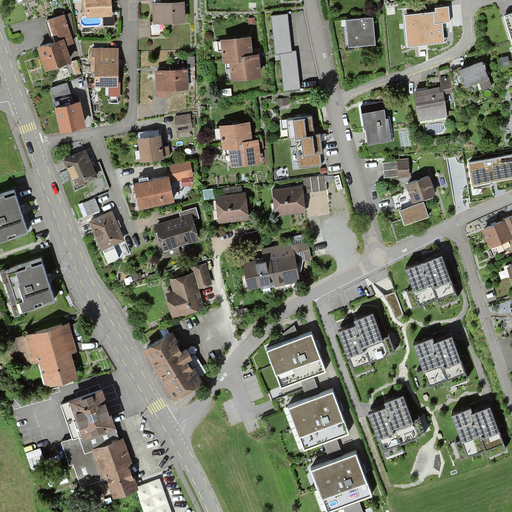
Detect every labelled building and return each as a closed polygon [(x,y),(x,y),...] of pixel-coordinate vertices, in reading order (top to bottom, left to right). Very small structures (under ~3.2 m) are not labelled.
[(113,9),(112,0),(81,0),(82,12),(86,11),(86,14),(103,13),(104,24),(115,23),(114,9),(113,9)] [(185,22),(185,2),(152,3),(153,22),(151,22),(151,37),(166,36),(165,23),(185,22)] [(436,12),(404,15),(408,47),(445,43),(444,26),(443,23),(450,22),(448,7),(435,8),(436,12)] [(49,18),(45,19),(52,38),(37,43),(45,68),(73,58),(68,43),(76,41),(65,10),(48,16),(49,18)] [(287,12),(271,14),(276,51),(280,51),(285,89),(300,87),(296,49),(292,49),(287,12)] [(372,18),(344,20),(346,48),(374,46),(372,18)] [(251,33),(221,36),(223,59),(230,58),(242,57),(242,51),(253,50),(251,33)] [(119,48),(91,47),(91,71),(95,71),(95,86),(109,87),(109,97),(120,97),(121,81),(119,81),(119,48)] [(260,49),(253,50),(242,51),(242,57),(230,58),(232,77),(262,74),(260,49)] [(508,56),(500,58),(502,66),(510,64),(508,56)] [(483,63),(459,72),(465,88),(479,82),(482,90),(492,87),(483,63)] [(166,69),(155,70),(156,91),(170,90),(189,89),(188,68),(166,69)] [(441,88),(413,93),(418,122),(448,116),(444,95),(454,94),(451,76),(439,78),(441,88)] [(72,96),(68,83),(50,88),(54,100),(72,96)] [(170,96),(170,90),(156,91),(157,99),(167,99),(167,97),(170,96)] [(87,127),(81,102),(55,108),(61,133),(87,127)] [(384,111),(362,115),(368,145),(392,140),(388,119),(385,119),(384,111)] [(312,113),(287,116),(289,136),(296,135),(296,133),(315,131),(312,113)] [(191,114),(175,116),(177,133),(193,131),(191,114)] [(250,118),(219,122),(223,146),(229,145),(241,144),(240,137),(252,136),(250,118)] [(139,139),(138,139),(141,163),(164,160),(163,157),(171,156),(169,145),(163,146),(161,136),(160,137),(159,130),(139,133),(139,139)] [(321,130),(315,131),(296,133),(296,135),(300,166),(322,164),(321,151),(323,150),(321,130)] [(259,135),(252,136),(240,137),(241,144),(229,145),(231,164),(262,160),(259,135)] [(99,175),(87,147),(63,157),(76,185),(99,175)] [(511,155),(469,164),(473,186),(511,178),(511,155)] [(397,159),(397,162),(399,176),(399,178),(410,177),(408,158),(397,159)] [(195,176),(191,160),(170,165),(172,174),(168,175),(170,182),(182,179),(194,176),(195,176)] [(397,162),(383,163),(385,178),(399,176),(397,162)] [(326,174),(304,177),(305,191),(327,189),(326,174)] [(175,201),(170,182),(168,175),(133,183),(139,209),(175,201)] [(194,176),(182,179),(182,186),(196,185),(195,177),(194,176)] [(437,196),(430,176),(406,185),(413,204),(437,196)] [(303,184),(272,188),(275,215),(306,211),(303,184)] [(15,185),(0,190),(0,239),(30,230),(15,185)] [(213,187),(203,188),(204,198),(214,197),(213,187)] [(246,190),(215,194),(219,222),(250,218),(246,190)] [(95,197),(83,202),(88,214),(100,209),(95,197)] [(423,202),(399,211),(405,226),(429,217),(423,202)] [(199,217),(196,206),(180,211),(181,215),(155,223),(166,257),(182,253),(180,245),(201,239),(194,218),(199,217)] [(112,208),(89,218),(108,262),(120,257),(114,243),(126,239),(112,208)] [(511,213),(482,226),(490,245),(509,237),(511,243),(511,213)] [(260,222),(245,225),(248,240),(263,237),(260,222)] [(301,279),(297,261),(313,258),(308,232),(289,235),(291,242),(268,246),(269,254),(243,259),(248,286),(261,284),(262,287),(301,279)] [(459,299),(442,254),(405,267),(413,289),(407,292),(413,308),(437,299),(440,306),(459,299)] [(42,255),(0,269),(15,311),(56,298),(42,255)] [(212,283),(206,261),(192,265),(194,269),(199,287),(212,283)] [(205,306),(199,287),(194,269),(169,277),(173,289),(166,291),(173,316),(205,306)] [(141,271),(131,274),(133,280),(142,276),(141,271)] [(356,323),(338,329),(355,375),(374,368),(372,361),(396,352),(390,336),(384,338),(374,311),(354,318),(356,323)] [(78,348),(70,320),(9,338),(17,367),(39,361),(46,384),(80,374),(72,350),(78,348)] [(183,346),(172,328),(143,345),(174,395),(203,378),(189,356),(192,354),(186,344),(183,346)] [(326,367),(312,329),(267,345),(281,384),(326,367)] [(467,381),(450,335),(433,341),(431,336),(411,343),(421,371),(415,373),(421,389),(445,381),(448,388),(467,381)] [(314,376),(301,381),(306,394),(319,389),(314,376)] [(117,422),(103,383),(69,395),(70,398),(61,401),(73,436),(83,433),(83,434),(115,423),(117,422)] [(115,384),(106,386),(113,409),(121,406),(115,384)] [(350,430),(333,386),(288,402),(304,447),(350,430)] [(385,406),(367,413),(384,459),(403,452),(400,444),(425,436),(419,419),(413,421),(403,394),(383,401),(385,406)] [(507,451),(491,405),(473,412),(471,407),(451,414),(461,441),(455,444),(461,460),(485,451),(488,458),(507,451)] [(120,437),(115,423),(83,434),(83,433),(73,436),(62,440),(70,463),(73,462),(82,485),(103,478),(92,446),(120,437)] [(120,437),(92,446),(103,478),(106,477),(113,496),(137,487),(138,487),(138,485),(131,464),(133,463),(123,435),(120,437)] [(338,438),(324,443),(330,456),(343,451),(338,438)] [(29,451),(32,463),(44,460),(41,447),(29,451)] [(372,493),(356,448),(311,465),(327,509),(372,493)] [(172,511),(160,477),(138,485),(138,487),(137,487),(145,511),(172,511)] [(364,511),(360,501),(344,507),(345,511),(364,511)]
